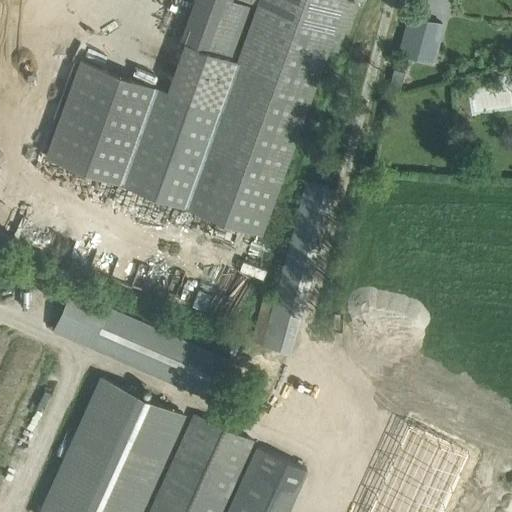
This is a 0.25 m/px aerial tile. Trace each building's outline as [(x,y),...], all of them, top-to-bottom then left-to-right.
[(194,0),(163,89),(81,60),(46,156),(98,175),(261,233),(333,31),(342,34),(354,1),(352,0),(194,0)] [(422,0),(442,16),(455,0),(422,0)] [(412,13),(401,52),(434,62),(441,40),(433,38),(438,21),(412,13)] [(284,257),(265,344),(295,350),(314,264),(284,257)] [(53,329),(90,345),(187,388),(192,375),(206,381),(218,354),(70,290),(53,329)] [(355,392),(280,369),(250,360),(240,400),(345,426),(355,392)] [(41,511),(137,511),(183,413),(103,376),(41,511)] [(149,511),(220,511),(253,439),(194,413),(149,511)] [(383,420),(359,494),(415,511),(461,511),(478,461),(424,444),(427,435),(383,420)] [(256,445),(226,511),(279,511),(290,488),(296,490),(306,467),(256,445)] [(394,511),(357,500),(353,511),(394,511)]
